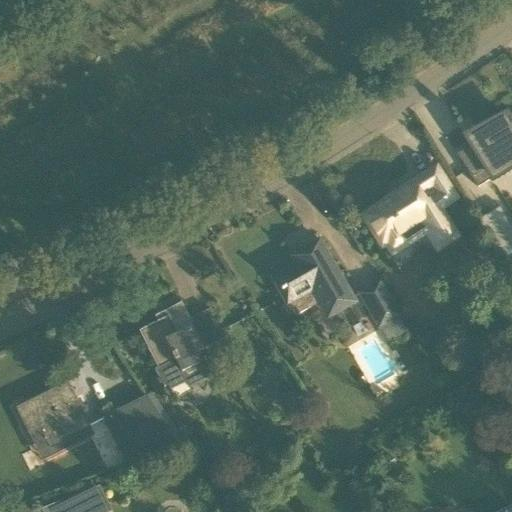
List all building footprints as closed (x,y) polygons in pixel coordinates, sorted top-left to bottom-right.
[(511,118),(510,120),(506,115),(468,139),(472,145),(457,154),(478,188),(493,179),(511,166),(511,118)] [(456,237),(439,210),(457,199),(436,167),(396,192),(397,195),(364,216),(382,245),(387,243),(393,252),(427,231),(438,248),(456,237)] [(497,252),(511,243),(511,226),(500,207),(478,220),(497,252)] [(356,303),(319,240),(298,252),(303,259),(271,277),(287,305),(288,305),(312,291),(328,319),(356,303)] [(403,316),(380,280),(356,295),(378,331),(403,316)] [(182,373),(199,364),(192,349),(202,344),(205,348),(224,339),(208,309),(189,318),(182,303),(165,311),(167,317),(139,331),(158,368),(155,370),(164,387),(168,385),(170,389),(186,381),(182,373)] [(49,447),(89,426),(67,383),(26,403),(49,447)] [(287,402),(294,415),(303,410),(296,396),(287,402)] [(103,420),(112,438),(124,462),(177,442),(147,398),(103,420)] [(493,440),(484,451),(498,462),(506,450),(493,440)] [(389,452),(378,461),(386,471),(397,463),(389,452)] [(99,484),(41,507),(43,511),(104,511),(112,508),(99,484)] [(363,501),(357,511),(375,511),(377,509),(363,501)]
